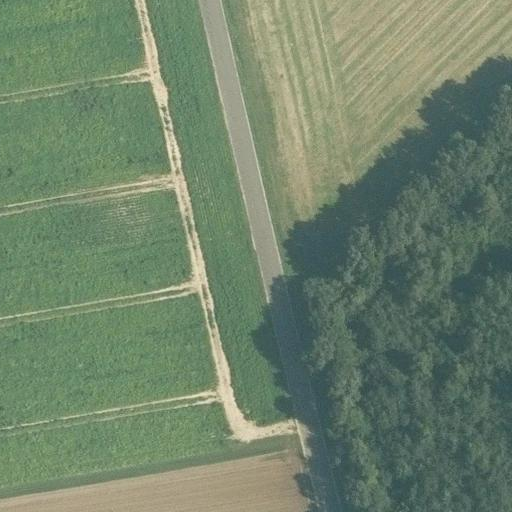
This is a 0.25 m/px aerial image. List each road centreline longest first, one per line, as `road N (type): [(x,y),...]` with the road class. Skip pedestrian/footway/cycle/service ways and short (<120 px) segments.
road 1 (tertiary): [(209,0),(329,511)]
road 2 (track): [(268,271),(353,241),(511,86)]
